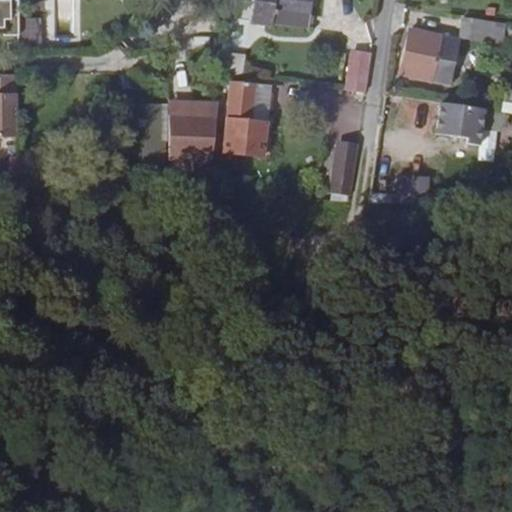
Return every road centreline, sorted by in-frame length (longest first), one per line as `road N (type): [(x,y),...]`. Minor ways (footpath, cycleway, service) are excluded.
road 1 (residential): [(393,0),(363,208)]
road 2 (residential): [(0,63),(143,63)]
